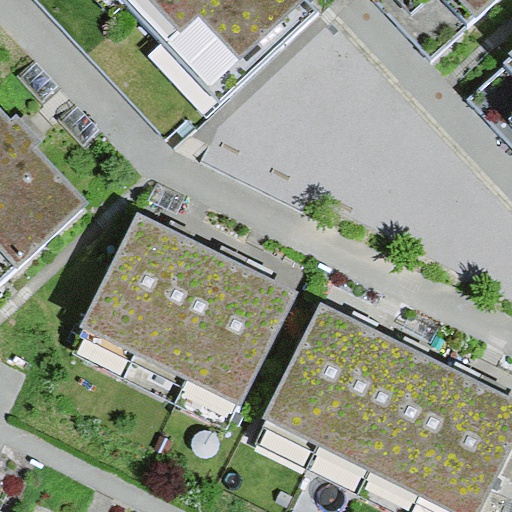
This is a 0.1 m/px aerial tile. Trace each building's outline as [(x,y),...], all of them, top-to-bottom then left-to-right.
[(307,6),(301,0),(107,0),(203,102),(307,6)] [(371,0),(431,63),(498,0),(371,0)] [(511,59),(467,102),(496,133),(511,150),(511,59)] [(0,287),(83,209),(0,121),(0,287)] [(190,248),(137,222),(85,328),(137,354),(190,248)] [(241,274),(190,248),(137,354),(188,380),(241,274)] [(293,299),(241,274),(188,380),(240,405),(293,299)] [(373,339),(320,313),(268,419),(320,445),(373,339)] [(423,364),(373,339),(320,445),(371,470),(423,364)] [(474,389),(423,364),(371,470),(421,495),(474,389)] [(478,511),(511,445),(511,407),(474,389),(421,495),(456,511),(478,511)]
